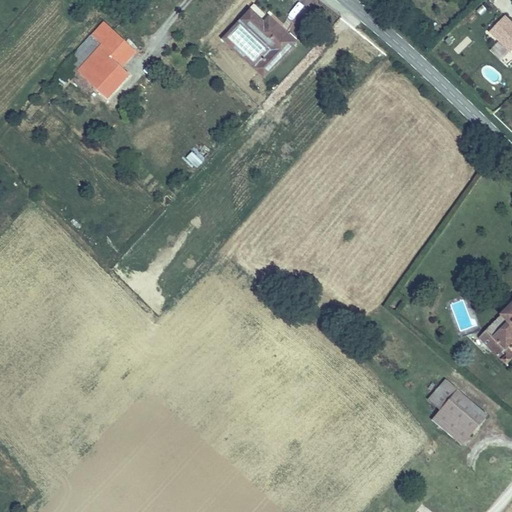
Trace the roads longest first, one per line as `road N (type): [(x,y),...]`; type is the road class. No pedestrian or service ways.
road 1 (secondary): [(345,0),(511,153)]
road 2 (unknown): [(192,0),(110,111)]
